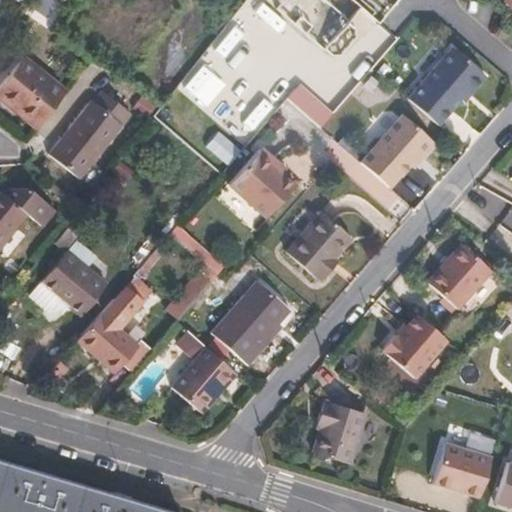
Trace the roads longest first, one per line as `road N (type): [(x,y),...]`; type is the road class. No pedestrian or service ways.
road 1 (residential): [(511,125),(216,475)]
road 2 (tertiary): [(216,475),(0,413)]
road 3 (tertiary): [(336,511),(216,475)]
